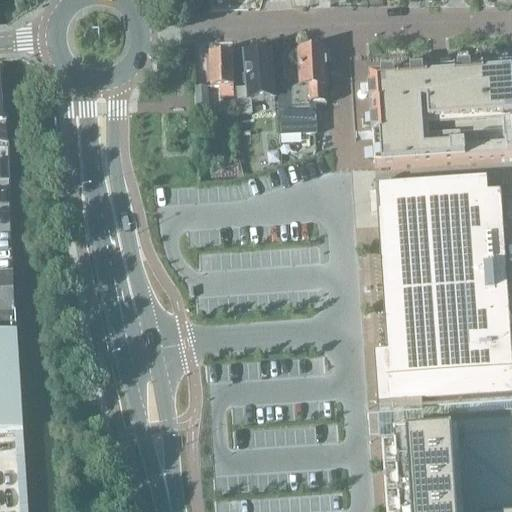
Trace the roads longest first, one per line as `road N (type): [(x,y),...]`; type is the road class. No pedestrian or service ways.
road 1 (tertiary): [(171,511),(107,187),(98,80)]
road 2 (residential): [(139,30),(337,25)]
road 3 (residential): [(337,25),(511,21)]
road 4 (residential): [(344,171),(337,25)]
